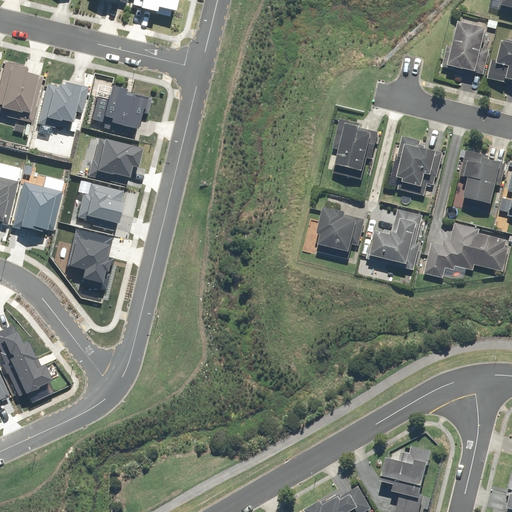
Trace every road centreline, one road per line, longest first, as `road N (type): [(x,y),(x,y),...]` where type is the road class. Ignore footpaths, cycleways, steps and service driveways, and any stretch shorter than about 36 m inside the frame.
road 1 (residential): [(196,69),(127,346),(107,382)]
road 2 (residential): [(222,511),(418,399),(472,377)]
road 3 (residential): [(0,19),(196,69)]
road 4 (residential): [(0,271),(37,292),(107,382)]
road 5 (residential): [(368,89),(511,125)]
road 6 (residential): [(461,511),(479,431),(472,377)]
road 7 (residential): [(107,382),(92,399),(0,444)]
